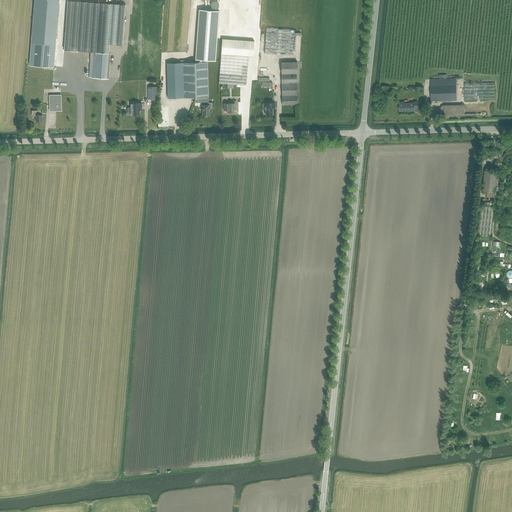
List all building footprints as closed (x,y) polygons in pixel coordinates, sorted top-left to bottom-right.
[(34,0),(32,34),(29,65),(54,67),(56,38),(59,1),(52,0),(34,0)] [(68,0),(64,50),(91,52),(89,77),(107,78),(109,53),(110,44),(122,45),(125,4),(100,2),(87,2),(68,0)] [(299,56),(303,7),(268,4),(265,54),(299,56)] [(199,9),(195,62),(207,62),(207,60),(215,61),(218,31),(219,10),(199,9)] [(221,39),(220,54),(248,56),(253,57),(254,42),(221,39)] [(248,56),(220,54),(218,83),(246,86),(248,56)] [(182,62),(167,63),(167,80),(168,98),(183,97),(183,80),(182,62)] [(195,62),(182,62),(183,80),(183,97),(208,97),(207,62),(195,62)] [(281,63),(282,105),(297,104),(296,73),(298,73),(297,62),(281,63)] [(465,83),(465,99),(495,99),(495,83),(465,83)] [(431,86),(431,101),(457,100),(456,85),(431,86)] [(157,86),(148,86),(148,99),(157,99),(157,86)] [(49,95),(50,111),(61,111),(61,94),(49,95)] [(227,113),(233,113),(233,109),(236,109),(236,101),(232,101),(232,104),(226,104),(223,104),(223,111),(227,111),(227,113)] [(203,105),(203,115),(210,115),(209,108),(213,108),(213,102),(208,102),(208,105),(203,105)] [(399,103),(399,111),(407,111),(407,112),(414,112),(414,108),(417,108),(417,102),(414,103),(414,104),(404,104),(404,103),(399,103)] [(128,107),(127,108),(127,113),(128,113),(131,113),(131,115),(135,115),(135,114),(140,114),(140,109),(141,109),(141,107),(141,103),(131,103),(131,107),(128,107)] [(272,108),(275,108),(275,103),(268,103),(264,103),(264,112),(266,112),(266,116),(272,116),(272,108)] [(35,116),(35,121),(42,121),(42,112),(41,112),(41,110),(31,110),(31,117),(35,116)] [(497,172),(485,170),(483,190),(495,192),(497,172)] [(478,235),(491,237),(494,207),(481,205),(478,235)]
